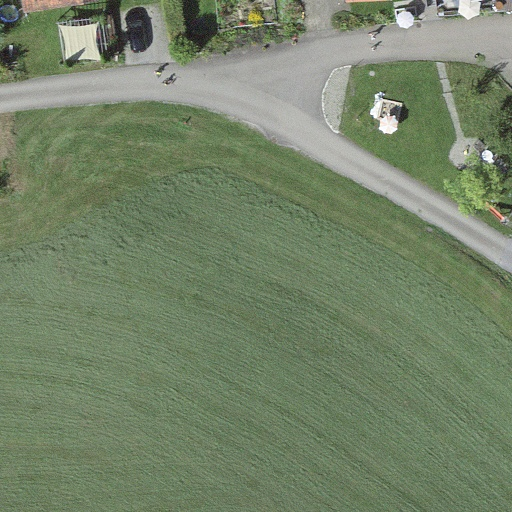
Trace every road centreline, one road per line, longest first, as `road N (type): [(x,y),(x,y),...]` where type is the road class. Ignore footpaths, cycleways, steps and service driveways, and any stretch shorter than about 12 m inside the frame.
road 1 (residential): [(511,258),(254,97)]
road 2 (residential): [(511,37),(361,48),(302,62),(254,97)]
road 3 (residential): [(254,97),(150,83),(0,100)]
